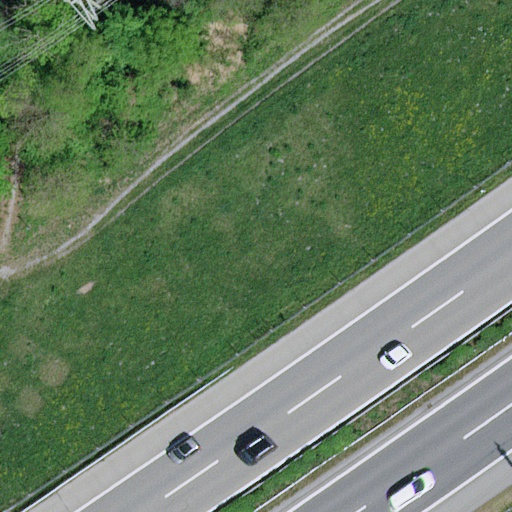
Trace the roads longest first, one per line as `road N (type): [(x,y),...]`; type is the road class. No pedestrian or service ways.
road 1 (motorway): [(511,276),(162,511)]
road 2 (motorway): [(356,511),(511,406)]
